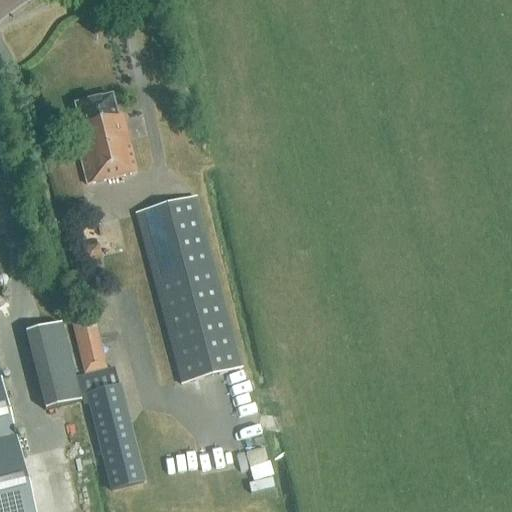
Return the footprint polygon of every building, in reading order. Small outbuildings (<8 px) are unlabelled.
[(71,131),(81,170),(85,188),(135,175),(121,118),(116,120),(111,98),(74,106),(79,129),(71,131)] [(64,124),(53,126),(56,134),(66,132),(64,124)] [(177,388),(238,373),(195,202),(134,217),(177,388)] [(99,257),(96,245),(79,250),(82,261),(99,257)] [(0,511),(33,511),(1,383),(0,377),(0,304),(0,303),(0,277),(5,277),(0,257),(0,511)] [(93,325),(73,330),(84,378),(104,373),(93,325)] [(81,403),(62,327),(26,336),(45,412),(81,403)] [(120,388),(86,397),(111,494),(145,486),(120,388)] [(270,479),(269,455),(251,456),(253,480),(270,479)]
